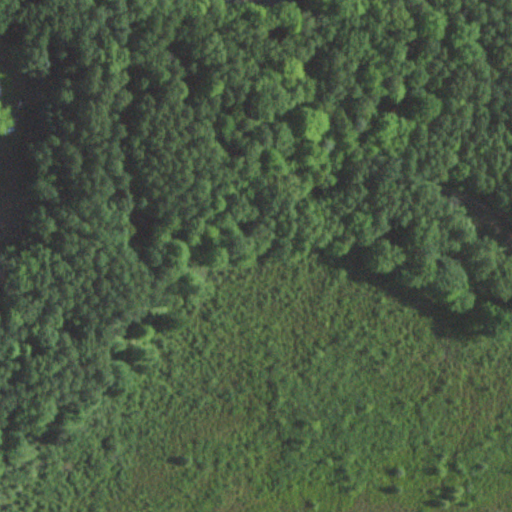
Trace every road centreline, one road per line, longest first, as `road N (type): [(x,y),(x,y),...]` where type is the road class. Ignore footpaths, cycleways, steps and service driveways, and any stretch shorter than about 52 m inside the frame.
road 1 (residential): [(0,272),(101,249),(268,189),(407,160),(511,197)]
road 2 (residential): [(101,249),(85,14)]
